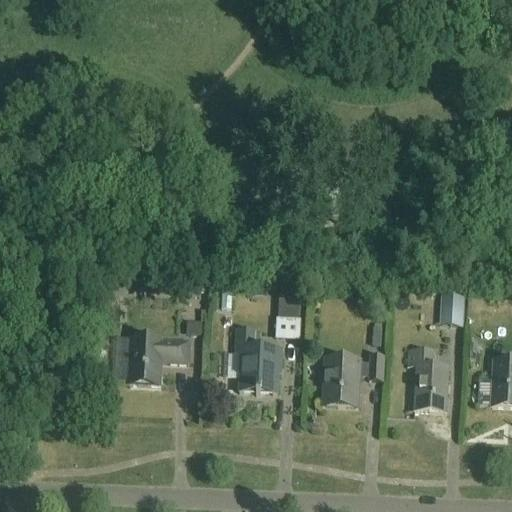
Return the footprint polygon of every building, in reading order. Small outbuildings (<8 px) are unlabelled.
[(245,287),(245,298),(267,300),(268,289),(245,287)] [(299,322),(300,301),(299,301),(299,289),(280,288),(279,321),(299,322)] [(464,301),(450,300),(442,300),(441,330),(463,331),(464,301)] [(192,325),(192,338),(202,338),(202,325),(192,325)] [(373,330),(372,349),(381,350),(382,331),(373,330)] [(281,369),(282,352),(253,351),(254,334),(238,333),(237,356),(242,357),(240,396),(277,398),(279,369),(281,369)] [(189,368),(190,346),(163,344),(163,343),(132,341),(129,388),(161,390),(162,367),(189,368)] [(446,417),(448,371),(433,370),(433,355),(409,354),(408,369),(416,370),(414,416),(446,417)] [(384,385),(385,360),(371,360),(371,365),(369,365),(369,367),(361,367),(361,364),(325,362),(322,410),(359,412),(361,381),(369,381),(368,384),(384,385)] [(511,411),(511,364),(494,364),(491,410),(511,411)]
